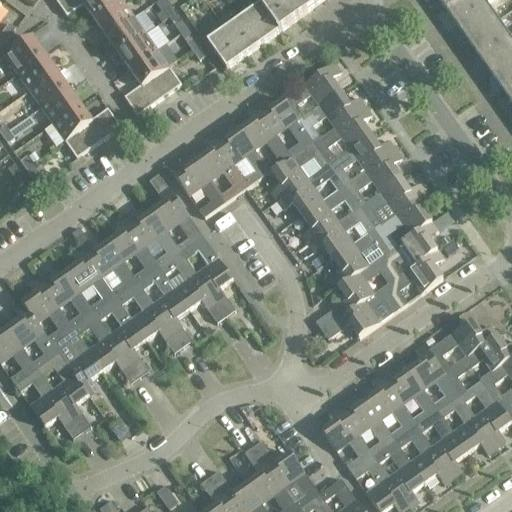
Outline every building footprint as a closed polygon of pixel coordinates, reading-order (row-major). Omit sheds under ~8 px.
[(54,0),(67,19),(84,7),(83,6),(91,0),(54,0)] [(122,4),(119,0),(91,0),(83,6),(84,7),(95,23),(122,4)] [(165,0),(163,0),(157,5),(161,11),(169,5),(165,0)] [(205,3),(202,0),(193,0),(192,1),(197,8),(205,3)] [(283,0),(270,0),(261,6),(281,34),(298,21),(283,0)] [(283,0),(298,21),(327,1),(327,0),(283,0)] [(437,0),(445,10),(459,0),(437,0)] [(487,6),(482,0),(459,0),(445,10),(457,27),(487,6)] [(134,20),(122,4),(95,23),(107,39),(134,20)] [(281,34),(261,6),(244,19),(263,46),(281,34)] [(498,23),(487,6),(457,27),(468,44),(498,23)] [(176,15),(171,8),(164,13),(169,21),(176,15)] [(182,23),(176,15),(169,21),(175,28),(182,23)] [(263,46),(244,19),(226,31),(245,58),(263,46)] [(146,37),(134,20),(107,39),(118,56),(146,37)] [(510,39),(498,23),(468,44),(480,60),(510,39)] [(9,26),(1,37),(8,42),(16,31),(9,26)] [(245,58),(226,31),(207,44),(227,72),(245,58)] [(158,54),(146,37),(118,56),(130,73),(158,54)] [(511,62),(511,41),(510,39),(480,60),(492,77),(511,62)] [(5,60),(18,77),(45,58),(33,40),(5,60)] [(199,48),(194,40),(186,45),(192,53),(199,48)] [(207,59),(199,48),(192,53),(200,64),(207,59)] [(169,70),(158,54),(130,73),(141,89),(142,90),(169,70)] [(57,75),(45,58),(18,77),(30,94),(57,75)] [(511,87),(511,62),(492,77),(504,94),(511,87)] [(335,66),(283,103),(299,125),(306,120),(297,109),(311,99),(319,111),(341,95),(329,78),(332,76),(335,80),(342,76),(335,66)] [(182,88),(169,70),(142,90),(141,89),(124,100),(138,119),(182,88)] [(69,91),(57,75),(30,94),(41,111),(69,91)] [(80,108),(69,91),(41,111),(53,127),(80,108)] [(353,112),(341,95),(319,111),(306,120),(299,125),(314,146),(320,142),(313,131),(326,121),(334,132),(366,110),(359,101),(353,106),(356,110),(353,112)] [(268,108),(264,102),(255,108),(277,140),(289,132),(298,145),(286,153),(292,162),(314,146),(299,125),(283,103),(266,115),(264,111),(268,108)] [(92,124),(80,108),(53,127),(65,144),(92,125),(92,124)] [(292,162),(286,153),(277,140),(255,108),(246,114),(250,121),(255,118),(257,121),(240,133),(256,155),(267,147),(276,161),(265,168),(271,177),(272,176),(292,162)] [(372,119),(366,110),(334,132),(320,142),(314,146),(329,168),(336,163),(328,152),(341,143),(349,154),(371,139),(359,121),(362,119),(365,123),(372,119)] [(121,130),(108,112),(92,124),(92,125),(65,144),(77,162),(121,130)] [(4,125),(0,127),(0,135),(2,138),(9,133),(4,125)] [(225,139),(220,132),(211,138),(234,170),(245,162),(254,175),(243,183),(248,191),(269,176),(271,178),(271,177),(265,168),(256,155),(240,133),(223,145),(221,142),(225,139)] [(15,141),(9,133),(2,138),(8,146),(15,141)] [(248,191),(243,183),(234,170),(211,138),(202,145),(207,151),(212,148),(214,151),(197,163),(212,185),(222,178),(232,191),(221,198),(227,206),(248,191)] [(383,156),(371,139),(349,154),(336,163),(329,168),(344,190),(351,185),(344,174),(357,165),(364,175),(396,153),(390,144),(383,149),(386,153),(383,156)] [(329,168),(314,146),(292,162),(272,176),(284,193),(281,195),(277,191),(271,195),(277,204),(329,168)] [(402,162),(396,153),(364,175),(351,185),(344,190),(360,211),(366,206),(359,196),(372,186),(379,197),(401,182),(389,164),(393,162),(396,167),(402,162)] [(35,154),(29,158),(34,165),(40,161),(35,154)] [(27,159),(20,164),(25,172),(33,167),(27,159)] [(182,169),(177,162),(168,169),(190,201),(201,193),(210,206),(199,214),(204,221),(227,206),(221,198),(212,185),(197,163),(180,175),(177,172),(182,169)] [(21,175),(15,167),(8,172),(14,180),(21,175)] [(40,177),(33,167),(25,172),(33,182),(40,177)] [(344,190),(329,168),(277,204),(284,213),(290,209),(287,204),(290,202),(302,219),(324,204),(316,193),(329,184),(337,195),(344,190)] [(26,183),(21,175),(14,180),(19,188),(26,183)] [(169,203),(152,215),(168,237),(179,229),(188,242),(177,250),(182,257),(204,241),(159,178),(150,185),(162,203),(167,200),(169,203)] [(413,199),(401,182),(379,197),(366,206),(360,211),(375,233),(381,228),(373,217),(387,208),(395,219),(427,196),(420,187),(414,192),(417,196),(413,199)] [(360,211),(344,190),(337,195),(324,204),(302,219),(314,236),(311,239),(308,234),(301,239),(308,248),(339,226),(331,215),(344,206),(352,216),(360,211)] [(433,205),(427,196),(395,219),(381,228),(375,233),(390,254),(397,250),(389,239),(402,230),(410,240),(432,225),(420,208),(423,205),(426,210),(433,205)] [(375,233),(360,211),(352,216),(339,226),(308,248),(314,257),(321,252),(318,248),(321,245),(333,262),(354,247),(347,237),(360,227),(367,238),(375,233)] [(133,214),(124,220),(146,252),(157,244),(167,257),(155,265),(160,272),(182,257),(177,250),(168,237),(152,215),(135,227),(133,224),(137,220),(133,214)] [(160,272),(155,265),(146,252),(124,220),(115,227),(119,233),(124,230),(126,233),(109,245),(124,267),(136,259),(145,272),(134,280),(139,287),(160,272)] [(438,234),(432,225),(410,240),(397,250),(390,254),(382,260),(380,261),(395,283),(402,278),(395,268),(408,259),(415,269),(437,253),(425,236),(429,234),(432,239),(438,234)] [(390,254),(375,233),(367,238),(354,247),(333,262),(345,279),(342,282),(338,277),(332,282),(338,291),(369,269),(362,258),(375,249),(382,260),(390,254)] [(74,241),(81,251),(103,282),(114,274),(123,287),(112,295),(117,302),(139,287),(134,280),(124,267),(109,245),(92,257),(90,254),(94,251),(90,244),(89,245),(82,235),(74,241)] [(446,239),(440,244),(444,248),(450,244),(446,239)] [(233,283),(204,241),(182,257),(187,264),(198,256),(208,269),(196,277),(226,320),(235,314),(223,296),(218,299),(216,296),(233,283)] [(375,249),(362,258),(369,269),(380,261),(382,260),(375,249)] [(117,302),(112,295),(103,282),(81,251),(72,257),(76,263),(81,260),(83,264),(66,276),(81,297),(93,289),(102,303),(91,311),(95,318),(117,302)] [(471,251),(465,256),(470,263),(476,258),(471,251)] [(444,262),(437,253),(415,269),(402,278),(395,283),(388,288),(386,290),(401,312),(407,307),(400,297),(413,288),(421,298),(443,282),(431,265),(434,262),(437,267),(444,262)] [(226,320),(196,277),(187,264),(182,257),(160,272),(165,279),(177,271),(186,285),(175,293),(190,314),(207,302),(209,305),(205,308),(217,327),(226,320)] [(395,283),(380,261),(369,269),(338,291),(350,308),(347,310),(344,306),(316,325),(322,334),(374,297),(367,287),(380,278),(388,288),(395,283)] [(190,314),(175,293),(165,279),(160,272),(139,287),(143,294),(155,286),(164,299),(153,307),(183,351),(192,345),(179,326),(175,329),(173,326),(190,314)] [(46,275),(37,281),(60,313),(71,305),(80,318),(69,326),(74,333),(95,318),(91,311),(81,297),(66,276),(49,288),(47,285),(51,281),(46,275)] [(74,333),(69,326),(60,313),(37,281),(28,287),(33,294),(37,291),(40,294),(23,306),(38,328),(49,320),(59,333),(47,341),(52,348),(74,333)] [(183,351),(153,307),(143,294),(139,287),(117,302),(122,310),(134,302),(143,315),(131,323),(146,345),(164,332),(166,336),(161,339),(174,357),(183,351)] [(386,290),(374,297),(322,334),(328,343),(346,330),(343,326),(347,324),(359,341),(401,312),(386,290)] [(146,345),(131,323),(122,310),(117,302),(95,318),(101,325),(112,317),(121,330),(110,338),(140,381),(149,375),(136,357),(132,360),(129,357),(146,345)] [(52,348),(47,341),(38,328),(23,306),(14,313),(18,319),(23,316),(25,319),(8,331),(23,353),(35,345),(44,358),(33,366),(38,373),(59,358),(52,348)] [(140,381),(110,338),(101,325),(95,318),(74,333),(79,340),(90,332),(100,345),(88,353),(103,375),(120,363),(123,366),(118,369),(131,388),(140,381)] [(472,323),(428,354),(444,376),(450,372),(442,361),(456,351),(463,362),(497,338),(491,329),(484,334),(488,338),(484,341),(472,323)] [(209,329),(203,333),(208,340),(214,335),(209,329)] [(0,366),(1,369),(13,361),(22,374),(11,382),(15,389),(38,373),(33,366),(23,353),(8,331),(0,336),(0,366)] [(103,375),(88,353),(79,340),(74,333),(52,348),(59,358),(89,400),(98,393),(93,387),(89,390),(86,387),(103,375)] [(511,353),(509,356),(497,338),(463,362),(450,372),(444,376),(460,400),(467,395),(458,383),(483,365),(490,376),(511,360),(511,346),(509,349),(511,352),(511,353)] [(432,341),(426,345),(430,351),(436,346),(432,341)] [(426,361),(409,373),(425,396),(437,388),(446,402),(435,410),(438,415),(460,400),(444,376),(428,354),(424,348),(414,354),(419,361),(424,358),(426,361)] [(89,400),(59,358),(38,373),(43,380),(54,372),(63,386),(52,394),(82,437),(91,430),(78,412),(74,415),(72,412),(89,400)] [(511,360),(490,376),(481,383),(482,384),(496,404),(502,400),(494,389),(508,379),(511,385),(511,360)] [(389,372),(380,378),(404,412),(415,404),(425,417),(413,425),(417,430),(438,415),(435,410),(425,396),(409,373),(392,385),(389,382),(394,379),(389,372)] [(82,437),(52,394),(43,380),(38,373),(15,389),(21,396),(32,388),(41,401),(30,409),(45,431),(63,418),(65,421),(60,425),(73,443),(82,437)] [(417,430),(413,425),(404,412),(380,378),(371,385),(376,391),(380,388),(383,391),(366,403),(382,427),(394,419),(403,432),(391,440),(395,445),(417,430)] [(511,426),(496,404),(482,384),(467,395),(460,400),(466,408),(478,400),(487,413),(476,421),(496,452),(505,445),(501,439),(496,442),(494,438),(511,426)] [(511,392),(502,400),(496,404),(511,426),(511,425),(511,392)] [(496,452),(476,421),(466,408),(460,400),(438,415),(445,424),(456,416),(465,429),(454,437),(468,457),(485,445),(487,448),(483,451),(488,458),(496,452)] [(346,402),(337,409),(360,442),(372,434),(381,447),(370,455),(374,461),(395,445),(391,440),(382,427),(366,403),(349,415),(346,412),(351,409),(346,402)] [(374,461),(370,455),(360,442),(337,409),(328,415),(333,422),(337,418),(340,422),(322,434),(339,458),(350,450),(359,463),(348,471),(351,476),(374,461)] [(468,457),(454,437),(445,424),(438,415),(417,430),(423,439),(434,431),(444,444),(432,452),(453,482),(462,476),(458,469),(453,472),(451,469),(468,457)] [(453,482),(432,452),(423,439),(417,430),(395,445),(401,454),(413,446),(422,459),(411,467),(425,487),(442,475),(444,478),(440,482),(444,488),(453,482)] [(262,444),(253,450),(285,495),(296,487),(306,500),(294,508),(296,511),(300,511),(320,498),(291,456),(273,469),(271,465),(275,462),(262,444)] [(425,487),(411,467),(401,454),(395,445),(374,461),(380,469),(391,461),(400,474),(389,482),(409,511),(410,511),(419,506),(415,499),(410,503),(408,499),(425,487)] [(296,511),(294,508),(285,495),(253,450),(244,457),(257,475),(262,472),(264,475),(247,487),(263,510),(275,502),(281,511),(296,511)] [(409,511),(389,482),(380,469),(374,461),(351,476),(358,485),(369,477),(378,490),(367,498),(376,511),(389,511),(399,506),(401,509),(396,511),(409,511)] [(219,474),(210,481),(232,511),(264,511),(263,510),(247,487),(230,499),(228,496),(232,493),(219,474)] [(232,511),(210,481),(201,487),(214,505),(219,502),(221,505),(211,511),(232,511)] [(362,511),(341,482),(320,498),(326,507),(337,499),(346,511),(362,511)] [(296,487),(285,495),(294,508),(306,500),(296,487)] [(170,495),(166,490),(158,497),(161,501),(170,495)] [(329,511),(326,507),(320,498),(300,511),(329,511)]
